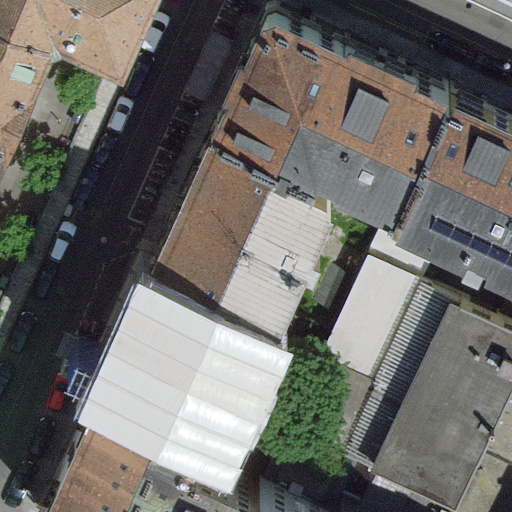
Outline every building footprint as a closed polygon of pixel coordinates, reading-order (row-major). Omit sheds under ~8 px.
[(0,0),(0,137),(52,19),(9,0),(0,0)] [(9,0),(52,19),(66,14),(121,40),(138,0),(9,0)] [(287,0),(282,0),(265,4),(216,116),(317,158),(398,192),(451,77),(369,39),(287,0)] [(511,105),(451,77),(398,192),(395,198),(466,232),(472,223),(481,227),(490,231),(485,240),(511,252),(511,105)] [(187,177),(154,247),(282,305),(306,249),(314,253),(323,233),(315,229),(336,185),(328,171),(315,165),(317,158),(216,116),(187,177)] [(433,249),(382,226),(292,417),(342,441),(421,273),(433,249)] [(194,438),(218,450),(248,382),(256,386),(265,366),(256,362),(282,305),(154,247),(125,312),(94,382),(99,384),(197,429),(194,438)] [(371,456),(454,288),(421,273),(342,441),(371,456)] [(479,450),(511,380),(511,314),(454,288),(371,456),(458,495),(479,450)] [(511,380),(479,450),(511,465),(511,380)] [(247,511),(266,472),(218,450),(194,438),(197,429),(99,384),(43,509),(49,511),(247,511)] [(511,511),(511,465),(479,450),(458,495),(449,511),(511,511)] [(349,504),(358,509),(364,511),(449,511),(458,495),(371,456),(349,504)] [(364,511),(358,509),(355,511),(329,511),(335,500),(268,468),(266,472),(247,511),(364,511)]
